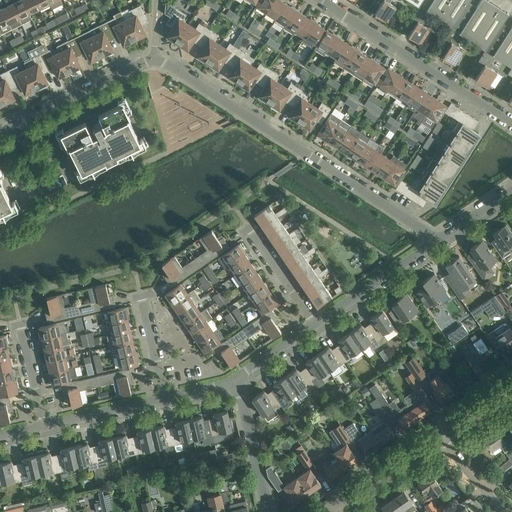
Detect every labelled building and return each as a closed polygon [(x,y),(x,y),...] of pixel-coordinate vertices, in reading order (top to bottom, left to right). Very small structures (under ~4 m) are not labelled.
[(31,19),(29,14),(21,0),(19,0),(11,4),(21,24),(31,19)] [(34,0),(21,0),(29,14),(39,9),(34,0)] [(34,0),(39,9),(49,4),(47,0),(34,0)] [(47,0),(49,4),(52,9),(62,4),(60,0),(47,0)] [(266,12),(273,0),(259,0),(256,6),(266,12)] [(273,0),(266,12),(276,18),(285,3),(280,0),(273,0)] [(374,0),(372,4),(378,8),(374,13),(384,20),(385,19),(387,20),(395,7),(396,7),(389,2),(390,0),(374,0)] [(423,0),(430,4),(426,10),(425,10),(452,28),(469,2),(469,0),(423,0)] [(469,2),(452,28),(463,35),(485,50),(502,24),(509,13),(487,0),(480,0),(476,7),(469,2)] [(167,36),(177,43),(189,24),(182,20),(186,15),(165,1),(164,13),(170,17),(167,21),(173,25),(172,27),(167,36)] [(220,6),(214,2),(211,7),(217,10),(220,6)] [(276,18),(273,22),(283,28),(295,9),(285,3),(276,18)] [(11,4),(1,9),(11,29),(21,24),(11,4)] [(121,12),(125,20),(134,39),(145,34),(140,25),(140,22),(146,19),(139,5),(128,10),(127,9),(121,12)] [(1,9),(0,9),(0,32),(1,34),(11,29),(1,9)] [(234,13),(228,9),(225,14),(231,18),(234,13)] [(293,34),(295,31),(305,16),(295,9),(283,28),(293,34)] [(408,35),(411,37),(418,42),(419,41),(421,42),(430,27),(428,16),(416,9),(411,17),(417,21),(409,33),(408,35)] [(115,17),(105,22),(112,36),(117,33),(118,35),(123,45),(134,39),(125,20),(121,12),(114,15),(115,17)] [(67,13),(56,18),(59,23),(69,18),(67,13)] [(236,21),(239,17),(234,13),(231,18),(236,21)] [(314,22),(305,16),(295,31),(304,37),(314,22)] [(105,22),(96,27),(89,30),(92,36),(101,55),(105,54),(106,56),(113,52),(108,41),(107,38),(112,36),(105,22)] [(304,37),(302,41),(312,47),(324,28),(314,22),(304,37)] [(195,28),(189,24),(177,43),(187,49),(193,40),(195,39),(199,42),(208,29),(199,23),(195,28)] [(256,28),(251,24),(248,29),(253,32),(256,28)] [(502,24),(485,50),(511,66),(511,24),(509,29),(502,24)] [(258,36),(262,31),(256,28),(253,32),(258,36)] [(456,45),(463,35),(452,28),(437,51),(443,55),(441,57),(452,63),(452,62),(454,63),(462,50),(463,51),(463,50),(456,45)] [(208,63),(219,44),(213,40),(217,34),(208,29),(199,42),(204,44),(203,47),(196,58),(203,62),(204,60),(208,63)] [(336,36),(326,30),(314,49),(324,56),(326,51),(336,36)] [(234,35),(230,41),(239,47),(248,34),(243,31),(238,38),(234,35)] [(82,33),(72,38),(79,52),(84,49),(86,51),(91,63),(99,59),(98,57),(101,55),(92,36),(85,39),(82,33)] [(326,51),(336,58),(346,42),(336,36),(326,51)] [(79,52),(72,38),(68,40),(56,46),(59,52),(69,72),(80,66),(75,57),(74,54),(79,52)] [(266,42),(271,46),(275,41),(269,38),(266,42)] [(275,41),(271,46),(277,50),(280,45),(275,41)] [(355,49),(346,42),(336,58),(346,64),(355,49)] [(226,48),(219,44),(208,63),(211,65),(209,66),(217,71),(223,60),(225,58),(230,61),(238,49),(229,43),(226,48)] [(26,68),(36,88),(39,86),(40,88),(48,84),(42,73),(42,70),(47,68),(40,54),(36,47),(27,51),(31,59),(24,62),(26,68)] [(233,67),(228,76),(238,82),(250,64),(254,58),(247,54),(238,49),(230,61),(235,64),(234,67),(233,67)] [(295,53),(289,49),(286,54),(291,57),(295,53)] [(343,68),(353,74),(365,55),(355,49),(346,64),(343,68)] [(48,50),(40,54),(47,68),(51,66),(53,68),(54,68),(58,77),(69,72),(59,52),(52,55),(49,50),(48,50)] [(297,61),(300,56),(295,53),(291,57),(297,61)] [(362,80),(365,76),(375,61),(365,55),(353,74),(362,80)] [(488,85),(488,84),(496,72),(497,73),(497,72),(490,67),(492,63),(481,56),(478,61),(484,65),(476,77),(475,79),(485,85),(486,84),(488,85)] [(365,76),(362,80),(372,86),(375,83),(384,67),(375,61),(365,76)] [(256,68),(250,64),(238,82),(248,89),(254,80),(256,78),(261,81),(269,68),(260,63),(256,68)] [(317,67),(311,63),(308,68),(314,72),(317,67)] [(17,66),(7,70),(14,84),(19,82),(21,84),(26,95),(34,91),(33,89),(36,88),(26,68),(20,72),(17,66)] [(319,75),(322,70),(317,67),(314,72),(319,75)] [(376,85),(386,92),(398,74),(388,67),(376,85)] [(269,68),(261,81),(265,84),(264,87),(257,97),(264,102),(266,100),(269,102),(281,84),(274,80),(278,74),(269,68)] [(0,79),(1,81),(0,81),(0,96),(3,104),(14,98),(10,89),(9,86),(14,84),(7,70),(0,73),(0,79)] [(398,74),(386,92),(396,98),(407,80),(398,74)] [(326,82),(332,85),(335,80),(329,77),(326,82)] [(297,80),(294,85),(300,88),(303,83),(297,80)] [(332,85),(337,89),(340,84),(335,80),(332,85)] [(396,98),(405,104),(417,86),(407,80),(396,98)] [(287,88),(281,84),(269,102),(272,104),(271,106),(278,110),(285,100),(287,98),(291,101),(300,88),(294,85),(291,82),(287,88)] [(405,104),(415,110),(426,92),(417,86),(405,104)] [(308,94),(300,88),(291,101),(296,104),(295,106),(289,115),(299,122),(311,104),(305,100),(308,94)] [(349,88),(346,93),(352,96),(355,92),(349,88)] [(360,95),(355,92),(352,96),(357,100),(360,95)] [(421,122),(425,117),(436,99),(426,92),(415,110),(411,115),(418,120),(416,123),(419,125),(421,122)] [(130,118),(128,113),(131,111),(125,98),(118,101),(120,105),(98,115),(99,117),(86,124),(85,121),(64,132),(62,129),(55,132),(61,145),(65,143),(68,148),(70,148),(80,169),(75,171),(74,170),(73,170),(78,180),(94,172),(94,173),(95,173),(94,172),(132,153),(133,154),(133,153),(148,145),(143,135),(143,136),(144,137),(139,140),(128,119),(130,118)] [(353,101),(348,98),(345,102),(350,106),(353,101)] [(436,99),(425,117),(421,122),(431,129),(434,123),(443,109),(446,105),(436,99)] [(353,101),(350,106),(356,109),(359,105),(353,101)] [(322,121),(331,108),(321,102),(318,108),(311,104),(299,122),(310,129),(315,120),(318,118),(322,121)] [(377,106),(371,103),(368,107),(374,111),(377,106)] [(445,112),(450,116),(456,106),(451,103),(445,112)] [(382,110),(377,106),(374,111),(379,114),(382,110)] [(462,110),(456,106),(450,116),(456,120),(462,110)] [(329,117),(318,134),(321,136),(320,137),(326,142),(337,125),(341,119),(344,114),(335,108),(331,113),(329,117)] [(364,115),(369,118),(372,113),(367,110),(364,115)] [(459,122),(461,123),(467,114),(462,110),(456,120),(459,122)] [(378,117),(372,113),(369,118),(375,122),(378,117)] [(461,123),(467,127),(473,117),(467,114),(461,123)] [(386,121),(392,125),(395,120),(389,117),(386,121)] [(479,121),(473,117),(467,127),(473,130),(479,121)] [(337,125),(326,142),(333,146),(334,145),(337,146),(348,130),(351,125),(341,119),(337,125)] [(395,120),(392,125),(397,128),(400,124),(395,120)] [(383,126),(389,130),(392,125),(386,121),(383,126)] [(473,130),(467,127),(461,123),(459,122),(453,131),(456,133),(472,143),(478,134),(473,130)] [(348,130),(337,146),(340,148),(339,150),(346,154),(357,136),(360,132),(351,125),(348,130)] [(397,128),(392,125),(389,130),(394,133),(397,128)] [(440,129),(436,126),(432,132),(437,135),(440,129)] [(410,128),(406,132),(412,136),(415,131),(410,128)] [(421,135),(415,131),(412,136),(417,139),(421,135)] [(456,133),(453,131),(452,131),(446,141),(450,143),(466,153),(472,143),(456,133)] [(357,136),(346,154),(352,159),(353,157),(356,159),(370,138),(360,132),(357,136)] [(402,139),(407,143),(410,138),(405,135),(402,139)] [(370,138),(356,159),(359,161),(358,162),(365,167),(376,150),(379,145),(379,144),(370,138)] [(416,142),(410,138),(407,143),(413,146),(416,142)] [(427,150),(430,144),(426,141),(422,147),(427,150)] [(446,141),(440,150),(444,152),(459,163),(466,153),(450,143),(446,141)] [(376,150),(365,167),(371,171),(374,173),(375,171),(385,156),(380,153),(383,148),(379,145),(377,148),(376,150)] [(453,172),(459,163),(444,152),(438,162),(453,172)] [(385,156),(375,171),(378,173),(377,175),(384,179),(397,158),(393,155),(390,159),(385,156)] [(397,158),(384,179),(391,184),(392,182),(395,184),(396,182),(406,167),(407,165),(397,158)] [(426,168),(428,170),(447,182),(453,172),(438,162),(432,159),(426,168)] [(0,218),(5,216),(5,217),(6,217),(5,216),(20,208),(16,198),(15,199),(16,200),(11,203),(0,182),(2,181),(0,176),(0,175),(4,174),(0,166),(0,218)] [(447,182),(428,170),(422,179),(441,191),(447,182)] [(398,184),(395,189),(403,194),(409,184),(401,179),(398,184)] [(441,191),(422,179),(416,189),(419,191),(424,194),(429,198),(434,201),(441,191)] [(409,184),(403,194),(408,197),(414,188),(411,185),(409,184)] [(414,188),(408,197),(413,200),(419,191),(416,189),(414,188)] [(419,191),(413,200),(418,204),(424,194),(419,191)] [(424,194),(418,204),(423,207),(429,198),(424,194)] [(254,215),(261,225),(276,215),(275,213),(269,205),(254,215)] [(287,211),(285,206),(275,213),(276,215),(261,225),(268,235),(283,225),(277,217),(287,211)] [(496,238),(491,242),(502,257),(511,252),(507,247),(511,242),(511,233),(506,224),(493,233),(496,238)] [(268,235),(275,246),(290,235),(289,234),(283,225),(268,235)] [(275,246),(282,256),(297,246),(291,238),(301,231),(299,227),(289,234),(290,235),(275,246)] [(207,250),(194,258),(200,267),(229,247),(222,237),(218,240),(211,230),(199,238),(207,250)] [(474,254),(468,257),(484,280),(492,274),(487,266),(496,259),(486,246),(487,242),(484,242),(482,240),(480,241),(477,241),(477,244),(470,248),(474,254)] [(224,268),(229,265),(246,253),(240,243),(218,258),(224,268)] [(282,256),(289,266),(304,256),(305,258),(315,251),(312,247),(308,250),(304,245),(302,245),(298,247),(297,246),(282,256)] [(246,253),(229,265),(236,274),(253,262),(252,262),(251,263),(245,254),(246,253)] [(171,286),(200,267),(194,258),(182,267),(174,255),(161,264),(168,274),(164,276),(171,286)] [(289,266),(296,276),(311,266),(305,258),(304,256),(289,266)] [(450,272),(444,276),(448,280),(460,298),(470,291),(466,286),(469,284),(475,280),(473,276),(468,269),(468,268),(468,267),(468,266),(468,265),(468,264),(467,264),(467,263),(466,263),(465,263),(464,263),(459,256),(455,258),(454,258),(453,258),(452,258),(451,258),(451,259),(450,259),(450,260),(449,260),(449,261),(449,262),(446,265),(450,272)] [(253,262),(236,274),(242,283),(259,272),(257,273),(251,264),(253,263),(253,262)] [(210,278),(215,274),(208,265),(203,268),(210,278)] [(296,276),(303,286),(318,276),(316,274),(311,266),(296,276)] [(303,286),(310,296),(324,286),(319,278),(329,271),(326,267),(316,274),(318,276),(303,286)] [(259,272),(242,283),(248,293),(265,281),(264,282),(258,273),(259,272)] [(421,289),(416,292),(426,307),(437,299),(436,297),(437,297),(442,304),(450,298),(445,291),(446,290),(445,289),(447,287),(442,280),(439,281),(434,273),(422,281),(418,284),(421,289)] [(207,280),(204,274),(198,278),(202,283),(207,280)] [(210,278),(213,283),(218,279),(215,274),(210,278)] [(202,283),(205,288),(211,285),(207,280),(202,283)] [(265,281),(248,293),(255,302),(272,291),(272,290),(270,291),(264,283),(266,281),(265,281)] [(164,295),(170,305),(187,293),(181,283),(164,295)] [(105,284),(95,286),(98,299),(81,303),(84,313),(116,306),(113,294),(108,295),(105,284)] [(332,297),(324,286),(310,296),(317,307),(332,297)] [(223,289),(218,292),(221,298),(226,294),(223,289)] [(177,314),(194,303),(200,298),(196,293),(195,294),(192,290),(187,293),(170,305),(172,304),(178,313),(177,314)] [(272,291),(255,302),(262,312),(279,300),(272,291)] [(499,302),(505,297),(501,291),(494,295),(497,299),(499,302)] [(212,296),(216,301),(221,298),(218,292),(212,296)] [(405,319),(418,310),(406,292),(397,298),(398,300),(392,305),(394,308),(388,312),(399,327),(406,322),(405,319)] [(84,313),(81,303),(64,307),(61,294),(46,297),(49,309),(45,310),(47,322),(84,313)] [(226,294),(221,298),(225,303),(230,299),(226,294)] [(489,299),(481,304),(485,309),(490,317),(498,312),(500,315),(506,312),(499,302),(497,299),(494,295),(489,299)] [(225,303),(221,298),(216,301),(219,306),(225,303)] [(183,323),(183,324),(200,312),(194,303),(177,314),(179,313),(185,322),(183,323)] [(127,306),(107,311),(108,318),(102,319),(103,324),(109,323),(130,318),(127,306)] [(241,312),(237,307),(232,311),(235,316),(241,312)] [(190,333),(207,321),(212,318),(206,308),(200,312),(183,324),(185,323),(191,332),(189,333),(190,333)] [(271,309),(242,329),(248,337),(264,326),(272,337),(281,331),(274,322),(278,319),(271,309)] [(374,322),(369,326),(378,339),(381,344),(398,333),(382,309),(371,317),(374,322)] [(224,316),(228,321),(233,317),(229,312),(224,316)] [(244,317),(241,312),(235,316),(239,321),(244,317)] [(77,330),(83,329),(81,317),(74,319),(77,330)] [(236,323),(233,317),(228,321),(231,326),(236,323)] [(130,318),(109,323),(112,334),(132,329),(130,329),(128,319),(130,318)] [(40,339),(67,332),(69,332),(67,325),(65,326),(64,321),(37,327),(40,339)] [(196,342),(213,331),(207,321),(190,333),(191,332),(197,341),(196,342)] [(487,335),(497,351),(502,347),(506,354),(511,350),(511,331),(509,327),(508,327),(505,322),(487,335)] [(360,324),(357,326),(349,332),(361,348),(368,343),(373,350),(381,344),(378,339),(369,326),(364,329),(360,324)] [(453,343),(468,333),(464,328),(449,338),(453,343)] [(132,329),(112,334),(113,340),(108,341),(109,346),(135,340),(133,340),(130,330),(132,329)] [(242,329),(213,348),(220,358),(224,356),(231,366),(239,360),(232,348),(248,337),(242,329)] [(203,352),(220,340),(213,331),(196,342),(203,352)] [(42,350),(72,343),(70,337),(68,337),(67,332),(40,339),(42,339),(44,349),(42,350)] [(342,344),(337,348),(346,361),(352,357),(351,355),(361,348),(349,332),(338,339),(342,344)] [(0,348),(9,346),(6,335),(0,335),(0,348)] [(80,335),(70,337),(72,343),(81,341),(80,335)] [(412,338),(406,342),(412,350),(418,346),(412,338)] [(473,343),(480,353),(488,348),(480,338),(473,343)] [(135,340),(109,346),(111,357),(117,356),(137,351),(135,351),(133,341),(135,340)] [(72,343),(42,350),(43,350),(44,350),(47,360),(45,361),(73,354),(72,354),(75,354),(73,348),(71,348),(70,344),(72,343)] [(0,359),(11,357),(9,357),(7,347),(9,346),(0,348),(0,359)] [(328,346),(317,354),(328,370),(329,370),(333,377),(343,370),(339,366),(346,361),(337,348),(332,351),(328,346)] [(137,351),(117,356),(120,367),(140,363),(137,351)] [(73,354),(45,361),(47,361),(49,371),(48,372),(75,366),(77,365),(76,359),(74,360),(73,354)] [(309,367),(304,370),(313,383),(315,386),(317,388),(325,382),(321,375),(328,370),(317,354),(309,359),(306,361),(307,363),(309,367)] [(0,371),(14,368),(12,368),(9,358),(11,357),(0,359),(0,371)] [(405,362),(412,373),(417,380),(422,376),(425,374),(413,357),(405,362)] [(75,366),(48,372),(50,383),(77,377),(74,366),(75,366)] [(0,383),(16,379),(14,379),(12,369),(14,368),(0,371),(0,383)] [(130,368),(96,376),(98,386),(117,381),(121,395),(131,392),(128,381),(133,380),(130,368)] [(293,370),(285,376),(296,392),(303,387),(306,392),(315,386),(313,383),(304,370),(299,373),(297,369),(296,368),(293,370)] [(450,387),(453,385),(443,370),(430,379),(426,373),(425,374),(422,376),(428,385),(431,383),(434,389),(432,390),(440,402),(454,392),(450,387)] [(422,388),(417,380),(412,373),(405,377),(416,392),(422,388)] [(79,390),(98,386),(96,376),(62,384),(64,396),(69,394),(72,406),(82,404),(79,390)] [(272,392),(281,405),(283,409),(292,403),(289,397),(296,392),(285,376),(273,383),(277,389),(272,392)] [(16,379),(0,383),(0,395),(19,391),(16,379)] [(357,379),(351,383),(355,388),(360,384),(357,379)] [(275,409),(281,405),(272,392),(267,396),(263,390),(252,398),(258,408),(257,408),(260,412),(261,412),(266,420),(269,420),(277,415),(277,413),(275,409)] [(382,394),(376,398),(387,415),(392,422),(397,419),(404,428),(417,419),(410,410),(407,404),(395,412),(382,394)] [(408,404),(407,404),(410,410),(417,419),(430,410),(424,401),(424,400),(424,401),(420,395),(418,396),(408,404)] [(9,396),(0,398),(0,422),(10,421),(7,409),(12,408),(9,396)] [(376,398),(370,402),(381,419),(387,415),(376,398)] [(231,421),(230,421),(227,410),(213,413),(215,419),(209,420),(212,436),(220,434),(220,432),(231,429),(231,425),(232,425),(231,421)] [(202,416),(188,419),(193,438),(202,436),(203,444),(214,442),(212,436),(209,420),(203,422),(202,416)] [(177,428),(171,429),(174,445),(182,443),(181,441),(193,438),(188,419),(175,422),(177,428)] [(371,430),(381,444),(394,435),(387,425),(384,421),(371,430)] [(353,423),(344,429),(351,440),(360,433),(353,423)] [(176,453),(174,445),(171,429),(165,431),(163,425),(150,428),(155,447),(164,445),(166,455),(176,453)] [(333,430),(341,443),(349,438),(340,425),(333,430)] [(138,437),(133,438),(136,454),(144,452),(143,450),(155,447),(150,428),(137,431),(138,437)] [(504,471),(511,464),(511,443),(508,437),(504,440),(496,428),(482,437),(491,449),(499,444),(509,458),(500,466),(504,471)] [(367,453),(381,444),(371,430),(358,439),(367,453)] [(129,455),(136,454),(133,438),(127,440),(125,433),(123,434),(122,432),(123,432),(122,431),(111,434),(117,456),(128,453),(129,455)] [(94,447),(99,467),(107,466),(105,459),(117,456),(111,434),(100,436),(101,437),(101,439),(99,440),(100,446),(94,447)] [(287,439),(276,446),(280,452),(291,445),(287,439)] [(78,465),(90,462),(92,469),(99,467),(94,447),(88,448),(87,442),(74,445),(78,465)] [(62,455),(56,456),(60,472),(61,478),(70,476),(68,467),(78,465),(74,445),(61,448),(61,450),(62,455)] [(341,447),(333,453),(337,459),(344,469),(357,460),(347,445),(341,449),(341,447)] [(60,472),(56,456),(50,457),(49,451),(46,452),(46,450),(46,449),(35,452),(40,474),(52,471),(52,473),(60,472)] [(242,450),(217,456),(219,463),(244,457),(242,450)] [(304,450),(297,454),(306,468),(313,463),(304,450)] [(208,458),(206,451),(197,453),(198,460),(208,458)] [(24,464),(18,465),(22,480),(23,485),(31,483),(29,476),(40,474),(35,452),(24,454),(24,455),(25,455),(25,457),(23,457),(23,459),(24,464)] [(344,469),(337,459),(330,464),(327,460),(321,464),(324,468),(330,478),(344,469)] [(14,482),(22,480),(18,465),(12,466),(11,460),(0,462),(0,479),(1,479),(2,483),(13,480),(14,482)] [(273,483),(279,478),(276,473),(277,472),(275,470),(274,470),(271,465),(266,468),(268,475),(273,483)] [(296,478),(307,494),(321,485),(314,475),(310,469),(296,478)] [(437,483),(438,483),(431,473),(418,483),(422,490),(417,493),(424,502),(442,490),(437,483)] [(288,493),(294,503),(307,494),(296,478),(284,486),(288,493)] [(219,481),(224,501),(231,500),(226,479),(219,481)] [(103,495),(103,491),(98,492),(101,502),(95,503),(97,511),(101,511),(107,511),(107,510),(103,495)] [(404,491),(392,499),(400,511),(410,511),(416,508),(412,503),(404,491)] [(103,495),(107,510),(113,509),(109,493),(103,495)] [(210,509),(201,511),(200,511),(221,511),(225,511),(222,500),(220,494),(207,497),(208,503),(210,509)] [(155,499),(150,500),(152,511),(162,511),(160,504),(155,499)] [(400,511),(392,499),(381,506),(384,510),(384,511),(400,511)] [(152,511),(150,500),(142,502),(144,511),(152,511)] [(230,504),(231,511),(248,511),(247,506),(245,500),(230,504)] [(430,502),(423,506),(426,509),(427,511),(444,511),(441,507),(435,510),(430,502)] [(30,511),(46,508),(45,503),(27,507),(27,509),(27,511),(30,511)]
